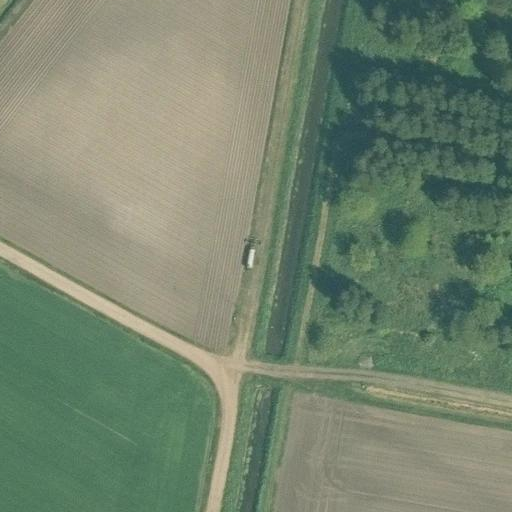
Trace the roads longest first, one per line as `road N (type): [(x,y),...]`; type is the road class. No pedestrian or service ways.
road 1 (track): [(301,0),(236,368)]
road 2 (track): [(0,251),(195,358),(236,368)]
road 3 (residential): [(236,368),(209,511)]
